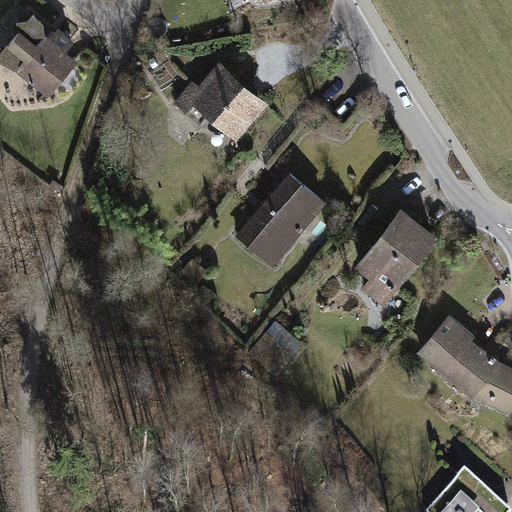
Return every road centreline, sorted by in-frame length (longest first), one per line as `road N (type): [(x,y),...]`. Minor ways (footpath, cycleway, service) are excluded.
road 1 (track): [(32,511),(28,390),(38,314),(127,35)]
road 2 (residential): [(338,0),(447,175),(476,211),(511,232)]
